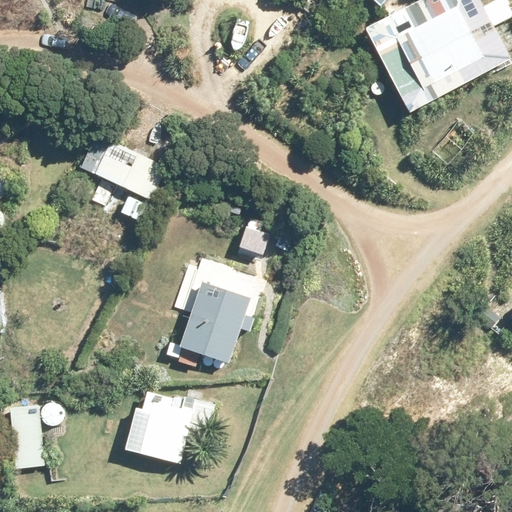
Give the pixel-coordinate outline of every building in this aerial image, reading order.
[(474,0),(407,0),(358,23),(401,114),(506,65),(474,0)] [(163,162),(88,129),(72,166),(125,189),(115,211),(137,221),(163,162)] [(0,200),(14,191),(0,170),(0,200)] [(267,278),(200,252),(163,349),(223,371),(238,332),(246,335),(267,278)] [(511,306),(501,321),(511,329),(511,306)] [(219,404),(137,382),(119,449),(175,464),(182,438),(208,445),(219,404)] [(37,400),(2,404),(8,470),(43,466),(37,400)] [(41,414),(42,417),(44,421),(47,423),(51,424),(55,424),(59,423),(62,420),(64,417),(65,413),(64,409),(63,405),(60,402),(56,401),(52,400),(48,401),(45,403),(42,406),(41,410),(41,414)]
